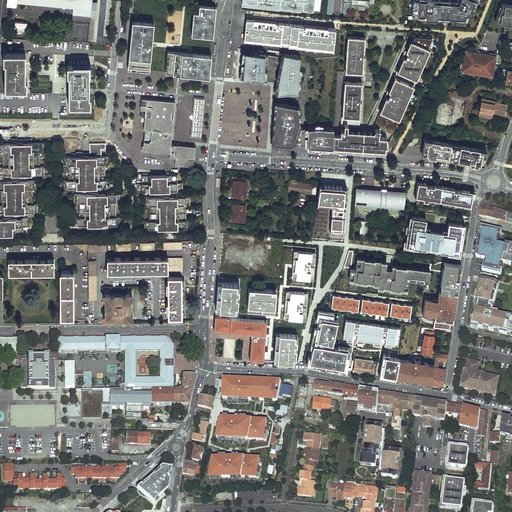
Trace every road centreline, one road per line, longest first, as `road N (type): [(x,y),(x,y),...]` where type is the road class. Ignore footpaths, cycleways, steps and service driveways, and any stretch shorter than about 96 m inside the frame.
road 1 (residential): [(212,156),(484,176)]
road 2 (residential): [(201,367),(300,372),(447,396)]
road 3 (residential): [(447,396),(473,210),(486,189)]
road 4 (residential): [(0,329),(204,330)]
road 5 (tertiary): [(204,330),(212,156)]
road 6 (residential): [(172,508),(328,511)]
